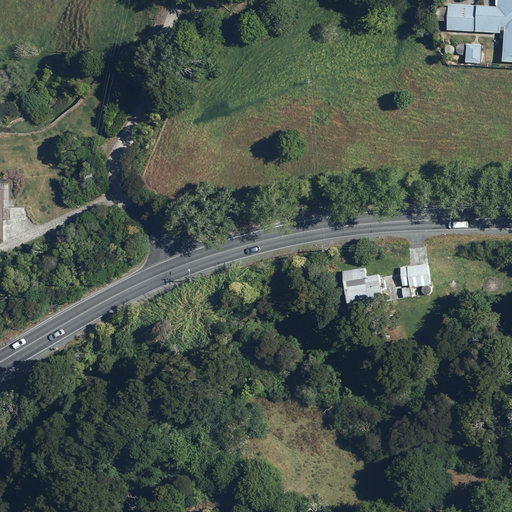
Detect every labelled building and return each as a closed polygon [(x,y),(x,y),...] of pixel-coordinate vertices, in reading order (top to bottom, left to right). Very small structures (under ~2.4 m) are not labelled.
[(511,0),(499,0),(499,7),(451,4),(450,30),(503,33),(503,27),(507,27),(506,62),(511,61),(511,0)] [(469,44),(468,63),(482,63),(483,44),(469,44)] [(0,241),(6,241),(6,220),(11,220),(10,183),(0,183),(0,241)] [(430,264),(404,268),(406,286),(413,286),(413,288),(433,286),(430,264)] [(367,268),(344,271),(350,309),(372,306),(371,303),(386,301),(381,274),(368,276),(367,268)] [(396,289),(398,299),(405,298),(404,288),(396,289)]
